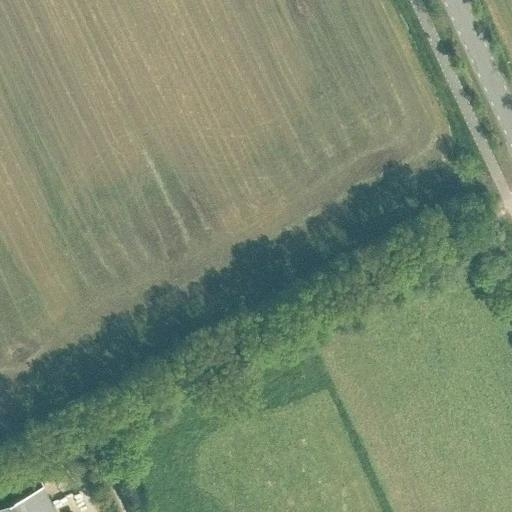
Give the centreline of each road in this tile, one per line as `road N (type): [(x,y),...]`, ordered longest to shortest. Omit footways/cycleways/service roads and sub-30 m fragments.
road 1 (track): [(511,201),(88,419)]
road 2 (primary): [(511,118),(455,0)]
